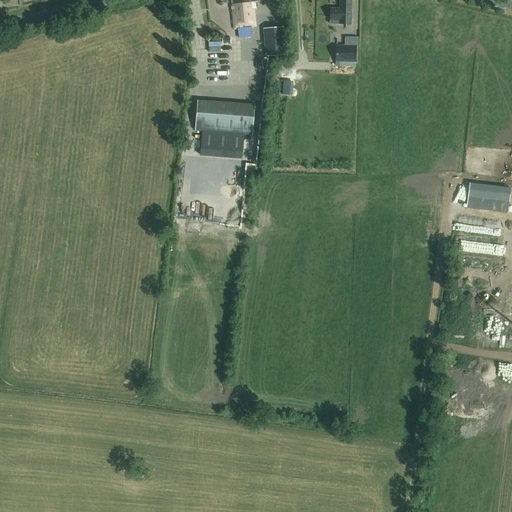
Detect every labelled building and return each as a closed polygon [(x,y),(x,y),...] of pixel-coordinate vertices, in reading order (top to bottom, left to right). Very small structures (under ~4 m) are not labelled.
[(230,0),(235,29),(256,26),(254,9),(256,8),(255,2),(260,1),(259,0),(230,0)] [(350,24),(351,0),(339,0),(340,7),(329,6),(329,23),(350,24)] [(264,30),(265,55),(284,55),(284,28),(264,30)] [(335,62),(356,62),(356,46),(335,45),(335,62)] [(240,104),(197,101),(195,131),(252,135),(254,117),(258,117),(259,105),(240,104)] [(224,174),(231,176),(234,169),(227,166),(224,174)] [(510,188),(469,183),(467,197),(508,201),(510,188)] [(233,198),(232,188),(219,189),(219,199),(233,198)]
